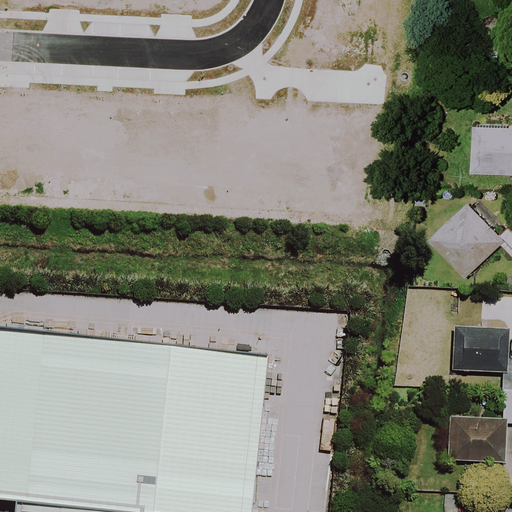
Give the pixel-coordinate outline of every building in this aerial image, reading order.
[(0,0),(0,58),(28,60),(31,0),(0,0)] [(103,0),(56,0),(55,37),(102,39),(103,0)] [(155,0),(109,0),(108,44),(154,46),(155,0)] [(227,27),(227,0),(168,0),(167,35),(195,36),(196,25),(227,27)] [(365,18),(318,15),(316,52),(363,54),(365,18)] [(331,209),(365,187),(325,124),(328,122),(305,86),(263,113),(284,145),(309,185),(315,182),(331,209)] [(119,141),(117,182),(119,183),(175,186),(179,132),(179,123),(120,118),(119,141)] [(511,126),(473,125),(471,172),(511,173),(511,126)] [(0,126),(0,190),(26,193),(31,129),(0,126)] [(75,137),(71,197),(99,199),(99,193),(112,194),(114,141),(100,140),(101,127),(76,126),(75,137)] [(182,133),(178,187),(178,196),(190,197),(189,209),(210,211),(213,170),(217,170),(219,135),(182,133)] [(35,134),(31,193),(30,208),(39,209),(40,195),(64,197),(67,136),(35,134)] [(506,240),(501,236),(470,202),(432,238),(468,276),(502,244),(506,240)] [(511,226),(501,236),(506,240),(502,244),(511,254),(511,226)] [(504,374),(505,362),(505,331),(453,329),(452,373),(499,374),(504,374)] [(511,361),(505,362),(504,374),(499,374),(498,421),(502,421),(502,427),(511,427),(511,361)] [(502,421),(498,421),(449,419),(446,462),(501,465),(502,427),(502,421)] [(186,511),(21,495),(18,511),(186,511)]
